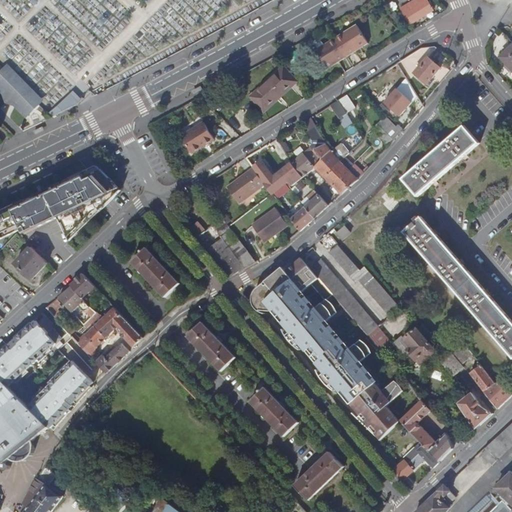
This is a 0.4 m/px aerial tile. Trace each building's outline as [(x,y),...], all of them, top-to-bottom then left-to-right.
[(431,0),(414,0),(404,6),(413,21),(435,6),(431,0)] [(319,51),(330,68),(372,41),(361,24),(348,33),(346,31),(331,41),(332,43),(319,51)] [(511,46),(500,57),(511,70),(511,46)] [(428,81),(441,65),(429,55),(415,71),(428,81)] [(301,79),(287,64),(254,94),(268,108),(301,79)] [(19,85),(38,104),(42,100),(8,65),(3,69),(19,85)] [(19,85),(3,69),(0,72),(0,90),(1,92),(4,102),(14,105),(25,116),(38,104),(19,85)] [(401,116),(415,102),(398,86),(380,105),(388,113),(393,109),(401,116)] [(201,87),(192,92),(194,96),(203,91),(201,87)] [(51,118),(68,109),(76,106),(81,100),(73,92),(48,115),(51,118)] [(348,95),(339,100),(348,113),(356,107),(348,95)] [(345,111),(337,116),(345,128),(352,123),(345,111)] [(193,152),(215,138),(204,120),(182,134),(193,152)] [(390,145),(406,128),(398,121),(382,138),(390,145)] [(384,130),(381,127),(378,125),(375,128),(381,134),(384,130)] [(293,162),(305,176),(317,164),(321,160),(318,155),(323,152),(319,147),(314,150),(313,148),(318,145),(328,143),(317,126),(308,131),(317,142),(292,161),(293,162)] [(403,179),(418,197),(432,184),(434,183),(436,181),(462,159),(464,157),(466,156),(480,144),(465,126),(403,179)] [(43,128),(34,132),(35,136),(45,131),(43,128)] [(288,132),(277,139),(281,144),(292,138),(288,132)] [(352,151),(342,139),(331,148),(328,143),(318,145),(313,148),(314,150),(319,147),(323,152),(318,155),(321,160),(317,164),(327,175),(341,161),(346,157),(352,151)] [(335,183),(354,164),(346,157),(341,161),(327,175),(335,183)] [(287,189),(302,178),(305,176),(293,162),(292,161),(276,174),(261,160),(253,166),(254,167),(267,184),(273,193),(284,185),(287,189)] [(360,178),(364,173),(354,164),(335,183),(344,192),(360,178)] [(0,238),(23,227),(25,231),(59,215),(71,239),(115,195),(116,193),(117,191),(118,189),(118,186),(117,183),(116,181),(115,180),(102,166),(98,171),(95,173),(92,171),(74,180),(71,176),(58,182),(48,187),(23,199),(0,210),(0,211),(2,215),(0,215),(0,238)] [(267,184),(254,167),(228,187),(241,203),(267,184)] [(315,219),(329,207),(320,195),(306,208),(315,219)] [(266,243),(289,225),(276,208),(253,226),(266,243)] [(300,232),(315,219),(306,208),(291,220),(300,232)] [(511,354),(511,320),(490,295),(488,293),(486,291),(464,265),(462,263),(460,261),(437,235),(435,233),(433,230),(421,217),(404,232),(511,354)] [(231,278),(256,263),(222,218),(206,232),(198,239),(231,278)] [(190,230),(198,239),(206,232),(198,223),(190,230)] [(343,239),(350,232),(345,226),(338,233),(343,239)] [(391,316),(401,308),(366,267),(361,270),(339,245),(338,244),(330,251),(356,282),(359,280),(391,316)] [(49,264),(33,248),(17,265),(34,280),(49,264)] [(147,249),(132,264),(166,298),(181,284),(166,269),(167,268),(165,265),(162,263),(161,264),(147,249)] [(320,276),(312,266),(303,256),(296,262),(313,282),(320,276)] [(320,276),(322,277),(358,321),(370,335),(380,326),(322,258),(312,266),(320,276)] [(350,348),(339,336),(327,321),(339,310),(328,297),(315,308),(302,291),(313,282),(296,262),(287,269),(286,267),(262,288),(258,288),(256,293),(255,297),(261,305),(261,309),(274,309),(277,307),(286,318),(283,320),(291,330),(300,340),(308,349),(311,347),(317,354),(321,358),(318,361),(326,371),(335,381),(343,390),(346,388),(355,399),(352,402),(366,418),(365,419),(364,421),(370,427),(372,425),(383,438),(393,428),(391,425),(394,422),(397,425),(401,420),(388,406),(405,389),(397,378),(385,389),(361,362),(373,351),(362,338),(350,348)] [(71,285),(72,287),(83,298),(95,287),(83,274),(71,285)] [(72,287),(59,297),(76,314),(78,312),(76,310),(81,304),(87,310),(90,308),(91,307),(83,298),(72,287)] [(48,308),(60,322),(65,317),(58,310),(62,306),(60,304),(61,303),(58,300),(53,304),(52,303),(48,308)] [(96,313),(90,308),(87,310),(86,312),(91,317),(96,313)] [(133,347),(142,337),(115,308),(105,316),(116,326),(116,327),(118,331),(133,347)] [(96,325),(105,317),(97,313),(85,325),(90,331),(96,325)] [(96,325),(105,336),(107,334),(111,338),(114,335),(111,331),(116,326),(105,316),(105,317),(96,325)] [(18,332),(13,337),(14,338),(7,345),(2,350),(0,348),(0,380),(1,381),(4,384),(6,386),(7,387),(55,343),(60,348),(66,343),(61,338),(42,317),(37,323),(35,320),(31,324),(29,322),(28,324),(24,327),(18,332)] [(203,322),(189,336),(223,371),(237,358),(222,343),(224,341),(221,339),(219,336),(218,338),(203,322)] [(78,342),(85,349),(92,357),(94,359),(99,354),(93,348),(105,336),(96,325),(90,331),(81,339),(78,342)] [(419,326),(418,328),(406,337),(413,345),(409,349),(418,359),(427,352),(430,354),(433,355),(437,351),(437,347),(419,326)] [(296,344),(300,340),(291,330),(287,333),(292,340),(296,344)] [(76,333),(73,336),(78,342),(81,339),(76,333)] [(451,350),(464,365),(475,356),(468,349),(462,342),(451,350)] [(129,352),(129,351),(122,343),(115,349),(114,347),(111,350),(112,351),(106,357),(114,366),(129,352)] [(466,368),(464,365),(451,350),(448,353),(440,359),(455,376),(466,368)] [(106,373),(114,366),(106,357),(104,354),(96,362),(106,373)] [(48,383),(49,384),(27,406),(48,427),(49,428),(58,419),(60,421),(62,418),(65,415),(63,414),(71,405),(70,404),(78,395),(80,397),(83,394),(85,392),(83,390),(92,381),(70,360),(48,383)] [(472,374),(486,391),(497,382),(480,362),(474,367),(476,370),(472,374)] [(330,385),(335,381),(326,371),(322,375),(326,379),(330,385)] [(0,464),(1,466),(1,468),(2,469),(2,470),(3,470),(4,471),(6,471),(7,471),(8,470),(9,469),(9,468),(9,467),(9,466),(8,465),(8,464),(7,464),(6,463),(5,464),(5,463),(9,459),(10,460),(13,461),(16,462),(18,462),(19,462),(21,462),(24,461),(27,460),(29,458),(30,457),(31,455),(32,454),(33,452),(34,449),(34,446),(34,445),(33,443),(32,441),(49,427),(48,427),(27,406),(7,387),(6,386),(4,384),(1,381),(0,380),(0,464)] [(509,399),(511,395),(511,389),(504,380),(499,385),(497,382),(486,391),(500,407),(509,399)] [(266,387),(251,401),(285,436),(299,423),(285,408),(286,407),(284,404),(281,401),(280,402),(266,387)] [(477,428),(494,413),(483,406),(474,393),(461,403),(477,428)] [(431,411),(423,400),(402,420),(426,444),(431,449),(439,442),(419,422),(431,411)] [(511,422),(495,439),(502,446),(494,454),(499,459),(511,446),(511,422)] [(452,450),(454,448),(453,444),(451,438),(450,435),(448,433),(439,442),(431,449),(442,460),(452,450)] [(495,439),(487,447),(494,454),(502,446),(495,439)] [(435,467),(442,460),(431,449),(426,444),(420,449),(417,446),(405,457),(406,458),(395,468),(403,478),(427,458),(435,467)] [(483,454),(493,464),(498,460),(487,449),(483,454)] [(310,501),(345,468),(330,453),(316,467),(314,465),(312,467),(309,470),(311,471),(302,479),(295,486),(310,501)] [(46,467),(40,477),(49,485),(57,475),(46,467)] [(511,511),(511,472),(498,486),(511,499),(511,506),(504,499),(490,511),(511,511)] [(21,511),(51,511),(64,496),(49,485),(40,477),(31,492),(21,511)] [(442,489),(417,511),(447,511),(455,503),(447,495),(442,489)] [(453,489),(449,494),(454,500),(459,495),(453,489)] [(186,511),(166,497),(164,498),(157,511),(186,511)]
